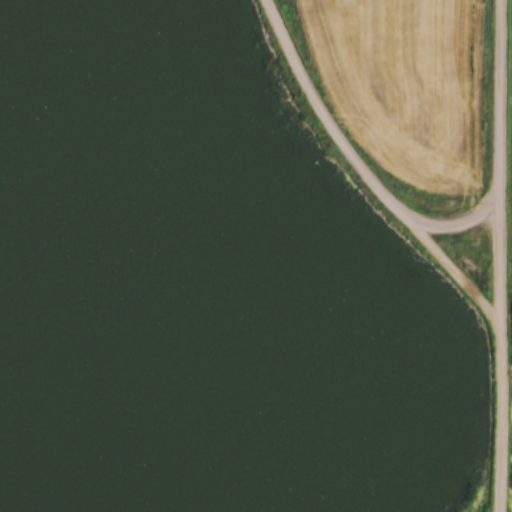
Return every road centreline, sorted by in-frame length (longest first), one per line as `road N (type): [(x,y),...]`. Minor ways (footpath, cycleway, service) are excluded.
road 1 (residential): [(502,511),(503,0)]
road 2 (track): [(502,323),(339,140),(261,0)]
